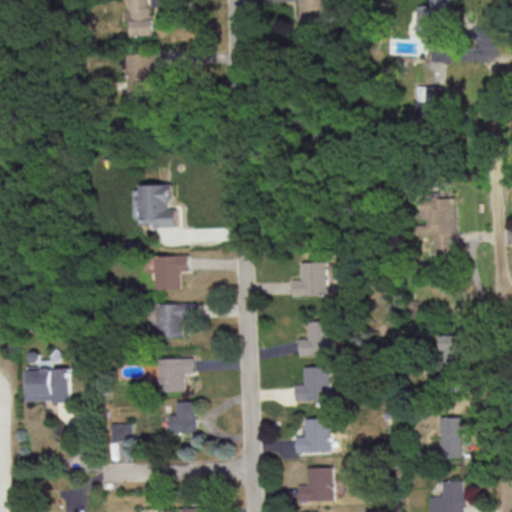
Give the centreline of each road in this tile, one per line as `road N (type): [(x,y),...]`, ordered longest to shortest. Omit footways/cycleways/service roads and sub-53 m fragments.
road 1 (residential): [(234,0),(252,511)]
road 2 (residential): [(495,62),(508,511)]
road 3 (residential): [(251,468),(102,471)]
